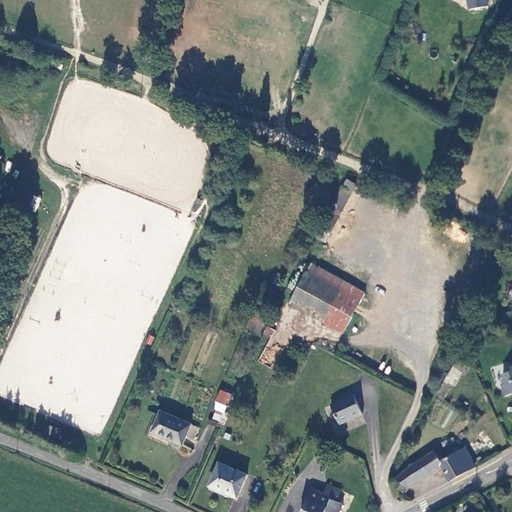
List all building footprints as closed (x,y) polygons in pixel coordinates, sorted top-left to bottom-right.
[(213,25),(216,12),(196,7),(193,20),(213,25)] [(262,68),(266,55),(188,31),(184,44),(262,68)] [(253,93),(257,80),(181,54),(176,67),(253,93)] [(350,185),(338,179),(310,237),(321,243),(350,185)] [(27,192),(21,207),(38,214),(44,199),(27,192)] [(285,303),(340,331),(361,292),(308,263),(285,303)] [(16,402),(104,434),(145,326),(134,323),(133,325),(118,319),(118,320),(108,323),(105,314),(90,318),(89,313),(84,326),(73,292),(66,310),(70,324),(55,318),(52,307),(46,322),(35,318),(37,324),(41,335),(34,337),(39,353),(35,352),(24,379),(27,380),(32,397),(16,402)] [(248,320),(242,330),(253,337),(259,325),(248,320)] [(265,327),(263,336),(272,338),(274,328),(265,327)] [(467,358),(461,345),(452,365),(462,370),(467,358)] [(462,370),(452,365),(446,379),(455,383),(462,370)] [(511,396),(511,368),(510,369),(511,372),(510,374),(502,377),(505,386),(501,388),(505,399),(511,396)] [(351,390),(328,402),(338,422),(360,411),(351,390)] [(221,413),(228,396),(217,391),(212,402),(211,409),(221,413)] [(191,441),(195,429),(188,426),(157,414),(149,434),(179,447),(183,438),(191,441)] [(489,424),(476,437),(489,451),(505,438),(489,424)] [(448,481),(472,467),(459,446),(435,460),(428,450),(406,467),(393,481),(398,488),(402,485),(406,490),(439,468),(448,481)] [(245,477),(219,466),(208,488),(234,500),(245,477)] [(299,511),(340,511),(344,503),(337,501),(342,489),(329,484),(325,493),(310,487),(299,511)]
